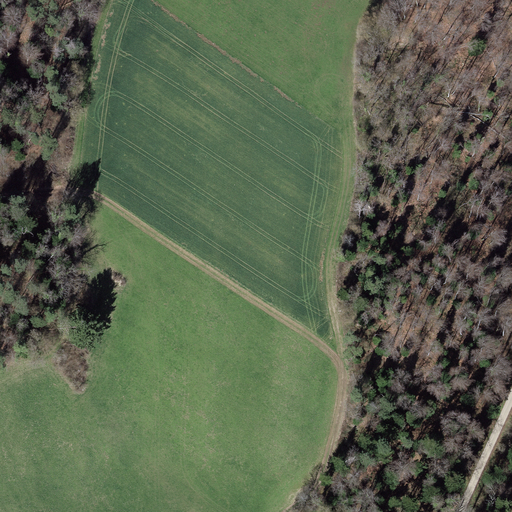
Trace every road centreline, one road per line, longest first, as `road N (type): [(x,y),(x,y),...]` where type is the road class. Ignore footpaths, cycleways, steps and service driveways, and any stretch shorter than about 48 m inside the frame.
road 1 (track): [(346,140),(327,271),(342,352),(337,422),(319,481),(286,511)]
road 2 (track): [(511,402),(459,511)]
